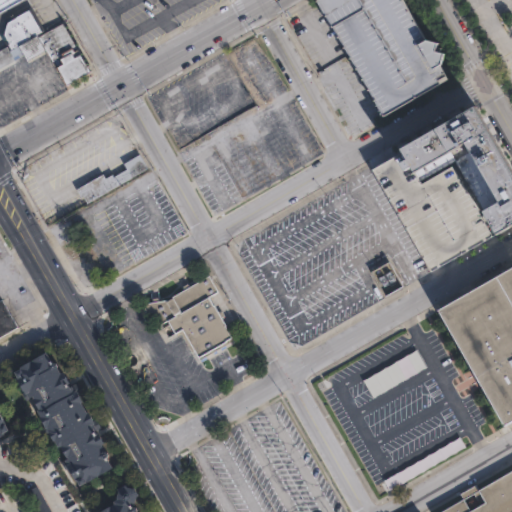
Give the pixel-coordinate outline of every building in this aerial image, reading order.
[(16,0),(0,9),(0,0),(16,0)] [(36,0),(38,0),(50,20),(17,39),(10,26),(12,13),(36,0)] [(317,0),(404,0),(427,39),(438,41),(436,49),(444,52),(440,62),(449,77),(383,114),(317,0)] [(61,21),(89,71),(65,84),(46,51),(27,62),(22,55),(0,67),(0,48),(5,46),(8,51),(61,21)] [(472,105),(511,177),(511,222),(492,233),(480,211),(496,202),(462,140),(411,168),(408,170),(405,166),(400,168),(396,161),(401,158),(398,152),(395,147),(472,105)] [(489,235),(439,262),(428,269),(372,166),(386,159),(398,152),(401,158),(396,161),(400,168),(405,166),(408,170),(411,168),(418,182),(450,165),(489,235)] [(145,168),(82,203),(74,189),(102,173),(104,177),(112,173),(113,175),(126,168),(123,162),(138,154),(145,168)] [(400,285),(383,294),(370,270),(387,261),(400,285)] [(511,417),(501,424),(436,309),(511,266),(511,417)] [(212,296),(236,340),(203,358),(186,329),(171,336),(157,311),(150,312),(148,304),(173,300),(212,277),(220,292),(212,296)] [(0,294),(18,325),(0,335),(0,294)] [(116,457),(78,479),(18,374),(56,352),(116,457)] [(0,415),(9,431),(0,436),(0,415)] [(389,489),(466,446),(460,437),(384,479),(389,489)] [(437,511),(511,468),(511,511),(510,511),(437,511)] [(51,511),(36,486),(28,491),(39,511),(51,511)] [(140,511),(115,511),(134,501),(140,511)]
